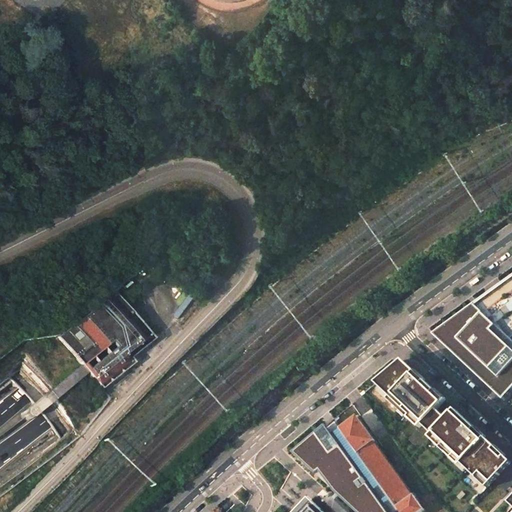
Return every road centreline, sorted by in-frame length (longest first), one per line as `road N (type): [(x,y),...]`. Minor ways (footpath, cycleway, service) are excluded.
road 1 (unclassified): [(17,511),(237,284),(254,229),(224,181),(172,170),(0,253)]
road 2 (trunk): [(0,454),(299,221),(511,89)]
road 3 (trunk): [(511,57),(267,202),(7,412)]
road 4 (tertiary): [(236,456),(394,323)]
road 5 (residential): [(511,434),(394,323)]
road 6 (tertiary): [(394,323),(511,236)]
